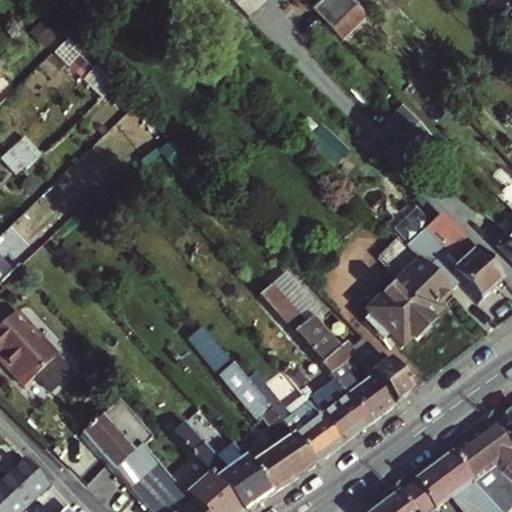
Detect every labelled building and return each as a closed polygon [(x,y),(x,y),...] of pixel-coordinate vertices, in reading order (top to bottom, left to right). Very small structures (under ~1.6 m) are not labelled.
[(231,0),(247,15),(261,0),(231,0)] [(318,0),(313,5),(327,20),(347,0),(318,0)] [(404,103),(387,120),(419,152),(437,135),(404,103)] [(8,149),(0,156),(0,158),(13,172),(22,164),(8,149)] [(421,236),(420,234),(405,249),(417,261),(426,270),(446,251),(458,264),(448,273),(478,303),(501,279),(440,215),(426,228),(428,230),(421,236)] [(511,240),(501,251),(511,262),(511,240)] [(426,270),(417,261),(404,274),(403,273),(364,310),(369,315),(363,320),(381,340),(387,334),(400,348),(413,336),(416,339),(431,325),(428,322),(440,310),(436,306),(448,294),(426,270)] [(258,295),(329,374),(340,365),(352,356),(369,377),(393,406),(410,393),(386,363),(378,356),(367,364),(344,340),(335,348),(307,318),(303,322),(269,285),(258,295)] [(16,314),(0,328),(0,364),(22,389),(34,378),(49,393),(69,374),(55,359),(56,358),(16,314)] [(283,441),(248,464),(268,495),(313,465),(284,424),(247,380),(203,328),(188,340),(258,421),(261,418),(275,436),(283,441)] [(369,424),(393,406),(369,377),(352,356),(340,365),(329,374),(336,382),(348,396),(369,424)] [(301,361),(286,375),(297,387),(306,398),(312,392),(306,385),(315,377),(301,361)] [(340,445),(318,415),(308,401),(292,413),(257,373),(247,380),(284,424),(313,465),(320,460),(340,445)] [(330,406),(318,415),(340,445),(369,424),(348,396),(336,382),(321,394),(330,406)] [(119,400),(80,434),(149,511),(200,511),(185,494),(142,447),(152,438),(119,400)] [(511,410),(503,417),(497,421),(511,439),(511,410)] [(248,464),(243,457),(226,468),(184,420),(170,433),(202,469),(240,511),(243,511),(268,495),(248,464)] [(511,449),(493,425),(450,457),(471,484),(490,470),(495,468),(501,475),(511,486),(511,449)] [(433,511),(435,511),(438,510),(460,492),(479,511),(497,511),(477,491),(471,484),(469,482),(450,457),(412,486),(433,511)] [(0,511),(19,511),(47,487),(23,461),(3,479),(0,475),(0,511)] [(198,483),(185,494),(200,511),(240,511),(202,469),(193,477),(198,483)] [(433,511),(412,486),(397,497),(408,511),(433,511)] [(408,511),(397,497),(376,511),(408,511)]
